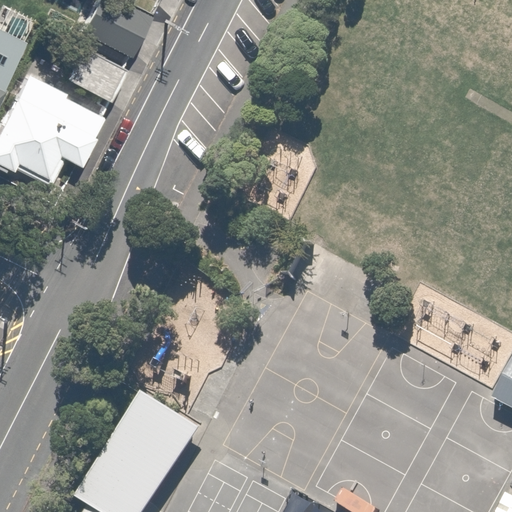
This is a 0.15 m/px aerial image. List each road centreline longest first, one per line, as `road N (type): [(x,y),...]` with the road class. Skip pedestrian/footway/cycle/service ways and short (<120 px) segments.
road 1 (residential): [(220,0),(74,293)]
road 2 (residential): [(74,293),(0,438)]
